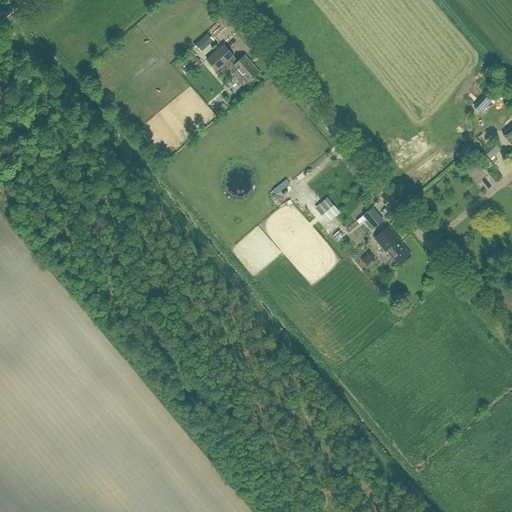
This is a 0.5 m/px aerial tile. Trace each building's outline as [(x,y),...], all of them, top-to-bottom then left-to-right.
[(199,48),(211,38),(207,33),(195,44),(199,48)] [(225,64),(229,69),(228,69),(243,86),(248,82),(259,72),(244,55),(237,61),(234,57),(234,56),(223,44),(206,59),(217,71),(225,64)] [(193,52),(186,58),(194,66),(201,60),(193,52)] [(511,126),(503,134),(511,144),(511,126)] [(484,150),(490,158),(501,149),(494,141),(484,150)] [(511,207),(511,186),(502,195),(511,207)] [(340,212),(327,198),(316,208),(324,217),(329,222),(340,212)] [(374,228),(383,220),(373,208),(363,215),(374,228)] [(400,264),(411,255),(399,241),(399,240),(388,226),(375,237),(386,251),(388,250),(400,264)] [(374,251),(366,255),(373,269),(381,265),(374,251)]
